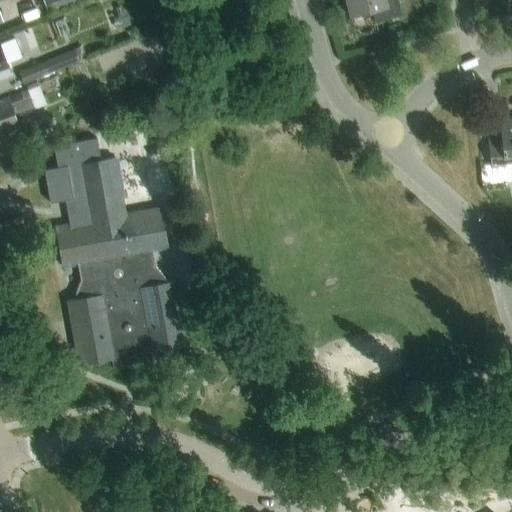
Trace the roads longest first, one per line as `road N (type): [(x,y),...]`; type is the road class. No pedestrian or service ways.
road 1 (unclassified): [(0,454),(67,436),(137,434),(253,480),(305,482),(511,411)]
road 2 (residential): [(511,293),(503,262),(478,228),(382,133)]
road 3 (residential): [(382,133),(329,83),(304,0)]
